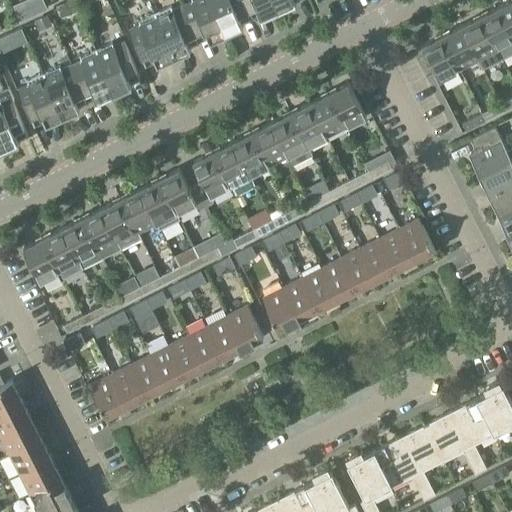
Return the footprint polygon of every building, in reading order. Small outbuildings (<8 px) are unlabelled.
[(44,0),(32,0),(30,1),(35,13),(47,7),(44,0)] [(74,0),(65,0),(55,5),(60,15),(77,7),(74,0)] [(227,32),(212,0),(190,0),(183,4),(199,40),(208,36),(210,40),(227,32)] [(251,16),(244,0),(212,0),(227,32),(243,25),(242,21),(251,16)] [(279,9),(275,0),(244,0),(251,16),(261,12),(263,16),(279,9)] [(275,0),(279,9),(296,2),(295,0),(275,0)] [(511,0),(508,0),(500,4),(511,27),(511,0)] [(199,40),(183,4),(172,8),(171,5),(155,12),(174,56),(191,48),(189,44),(199,40)] [(511,27),(500,4),(481,14),(498,48),(503,58),(511,53),(511,27)] [(174,56),(155,12),(138,19),(140,22),(129,27),(145,64),(155,59),(157,63),(174,56)] [(47,14),(34,19),(38,28),(50,23),(47,14)] [(481,14),(462,24),(478,58),(483,68),(503,58),(481,14)] [(462,24),(442,34),(460,68),(478,58),(462,24)] [(20,25),(9,30),(15,43),(26,38),(20,25)] [(460,68),(442,34),(422,44),(440,78),(460,68)] [(96,48),(115,92),(132,84),(130,80),(140,76),(124,40),(114,44),(112,41),(96,48)] [(115,92),(96,48),(80,55),(81,59),(71,63),(87,99),(97,95),(98,99),(115,92)] [(87,99),(71,63),(61,68),(59,64),(43,72),(62,115),(79,108),(78,104),(87,99)] [(62,115),(43,72),(27,79),(29,82),(18,87),(34,123),(44,119),(46,123),(62,115)] [(329,91),(346,125),(366,115),(349,81),(329,91)] [(0,142),(3,149),(19,142),(18,137),(28,133),(12,98),(14,97),(9,85),(0,88),(0,142)] [(310,101),(327,135),(346,125),(329,91),(310,101)] [(511,105),(511,96),(501,102),(505,109),(511,105)] [(290,110),(308,145),(327,135),(310,101),(290,110)] [(482,112),(486,119),(505,109),(501,102),(482,112)] [(288,154),(293,163),(312,154),(308,145),(290,110),(271,120),(288,154)] [(486,119),(482,112),(462,122),(466,129),(486,119)] [(252,130),(269,164),(288,154),(271,120),(252,130)] [(511,145),(511,146),(508,149),(495,124),(471,137),(477,149),(469,153),(479,173),(511,156),(511,157),(511,156),(511,145)] [(233,140),(250,174),(269,164),(252,130),(233,140)] [(233,140),(213,149),(231,184),(235,193),(240,193),(252,187),(255,183),(250,174),(233,140)] [(231,184),(213,149),(193,159),(203,178),(201,179),(202,180),(196,183),(207,204),(212,201),(214,197),(212,193),(231,184)] [(489,192),(511,180),(511,157),(511,156),(479,173),(489,192)] [(368,169),(372,177),(392,167),(388,159),(368,169)] [(179,167),(159,177),(176,211),(195,202),(197,205),(201,207),(207,204),(196,183),(191,186),(190,185),(188,186),(179,167)] [(349,179),(353,186),(372,177),(368,169),(349,179)] [(390,186),(405,178),(401,169),(385,177),(390,186)] [(176,211),(159,177),(140,187),(157,221),(160,227),(180,218),(176,211)] [(330,189),(334,196),(353,186),(349,179),(330,189)] [(511,180),(489,192),(498,211),(511,204),(511,180)] [(357,191),(362,200),(377,193),(372,183),(357,191)] [(157,221),(140,187),(127,193),(120,196),(127,209),(138,230),(157,221)] [(311,198),(314,206),(334,196),(330,189),(311,198)] [(362,200),(357,191),(341,199),(346,208),(362,200)] [(101,206),(118,241),(121,247),(142,237),(138,230),(127,209),(120,196),(101,206)] [(291,208),(295,215),(314,206),(311,198),(291,208)] [(318,211),(323,220),(338,212),(334,203),(318,211)] [(511,204),(498,211),(508,230),(511,228),(511,204)] [(100,250),(103,256),(121,247),(118,241),(101,206),(82,216),(100,250)] [(272,218),(276,225),(295,215),(291,208),(272,218)] [(323,220),(318,211),(303,218),(307,228),(323,220)] [(100,250),(82,216),(63,225),(79,260),(82,267),(103,256),(100,250)] [(400,226),(416,258),(435,248),(419,216),(400,226)] [(253,227),(257,235),(276,225),(272,218),(253,227)] [(279,230),(284,240),(300,232),(295,222),(279,230)] [(44,235),(61,269),(60,270),(63,276),(82,267),(79,260),(63,225),(44,235)] [(416,258),(400,226),(380,236),(396,268),(416,258)] [(257,235),(253,227),(233,237),(237,245),(257,235)] [(284,240),(279,230),(264,238),(269,247),(284,240)] [(61,269),(44,235),(23,245),(41,280),(60,270),(61,269)] [(396,268),(380,236),(361,246),(377,277),(396,268)] [(199,255),(202,262),(222,253),(218,245),(199,255)] [(255,254),(251,245),(235,253),(240,262),(255,254)] [(377,277),(361,246),(341,256),(357,287),(377,277)] [(202,262),(199,255),(179,265),(183,272),(202,262)] [(229,256),(214,264),(219,273),(234,265),(229,256)] [(357,287),(341,256),(322,266),(338,297),(357,287)] [(160,274),(164,282),(183,272),(179,265),(160,274)] [(338,297),(322,266),(302,276),(318,307),(338,297)] [(186,278),(190,287),(205,280),(201,270),(186,278)] [(164,282),(160,274),(141,284),(145,292),(164,282)] [(318,307),(302,276),(283,286),(299,317),(318,307)] [(190,287),(186,278),(170,286),(174,295),(190,287)] [(145,292),(141,284),(121,294),(125,302),(145,292)] [(299,317),(283,286),(263,295),(279,327),(299,317)] [(146,298),(151,307),(167,299),(162,290),(146,298)] [(125,302),(121,294),(102,304),(106,311),(125,302)] [(151,307),(146,298),(131,306),(136,315),(151,307)] [(228,313),(244,345),(263,335),(248,303),(228,313)] [(83,314),(87,321),(106,311),(102,304),(83,314)] [(107,317),(112,327),(128,319),(123,309),(107,317)] [(244,345),(228,313),(208,323),(224,355),(244,345)] [(87,321),(83,314),(63,323),(67,331),(87,321)] [(112,327),(107,317),(92,325),(97,334),(112,327)] [(224,355),(208,323),(189,333),(205,364),(224,355)] [(64,339),(68,347),(69,349),(84,341),(80,331),(64,339)] [(205,364),(189,333),(169,343),(185,374),(205,364)] [(185,374),(169,343),(150,353),(166,384),(185,374)] [(166,384),(150,353),(130,363),(146,394),(166,384)] [(146,394),(130,363),(111,372),(127,404),(146,394)] [(127,404),(111,372),(91,382),(107,414),(127,404)] [(0,410),(23,400),(11,377),(3,382),(0,375),(0,410)] [(477,396),(495,432),(511,423),(511,400),(501,379),(484,387),(486,392),(477,396)] [(495,432),(477,396),(451,410),(481,469),(487,466),(475,443),(495,432)] [(23,400),(0,410),(0,433),(1,435),(33,420),(23,400)] [(481,469),(451,410),(425,423),(443,458),(463,448),(475,472),(481,469)] [(11,454),(43,439),(33,420),(1,435),(11,454)] [(443,458),(425,423),(399,436),(429,495),(435,492),(423,468),(443,458)] [(429,495),(399,436),(374,449),(392,485),(412,474),(424,498),(429,495)] [(43,439),(11,454),(21,474),(52,459),(43,439)] [(392,485),(374,449),(364,454),(362,449),(345,457),(365,497),(360,499),(366,511),(380,511),(372,495),(392,485)] [(30,494),(62,479),(52,459),(21,474),(30,494)] [(489,472),(493,481),(509,473),(505,464),(489,472)] [(306,483),(320,511),(337,511),(344,509),(345,511),(359,511),(354,502),(350,505),(330,465),(313,474),(315,478),(306,483)] [(493,481),(489,472),(473,480),(477,489),(493,481)] [(39,511),(43,511),(72,498),(62,479),(30,494),(39,511)] [(320,511),(306,483),(280,496),(287,511),(320,511)] [(446,494),(450,502),(466,494),(462,485),(446,494)] [(450,502),(446,494),(430,502),(434,511),(450,502)] [(287,511),(280,496),(254,509),(255,511),(287,511)] [(79,511),(72,498),(43,511),(79,511)]
